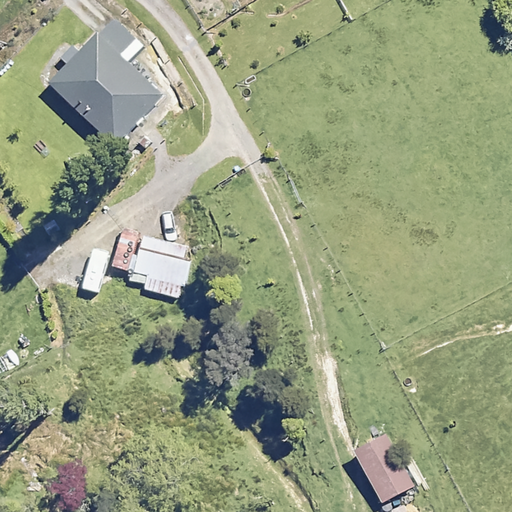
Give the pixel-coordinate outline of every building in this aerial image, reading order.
[(111,23),(42,86),(110,161),(156,118),(117,76),(140,55),(111,23)] [(193,242),(193,222),(198,222),(198,214),(193,214),(193,210),(176,210),(175,242),(193,242)] [(131,273),(139,235),(121,231),(113,270),(131,273)] [(133,275),(141,277),(148,279),(144,292),(176,300),(180,287),(183,288),(189,264),(184,262),(188,247),(144,235),(133,275)] [(366,507),(393,490),(354,431),(327,448),(366,507)]
